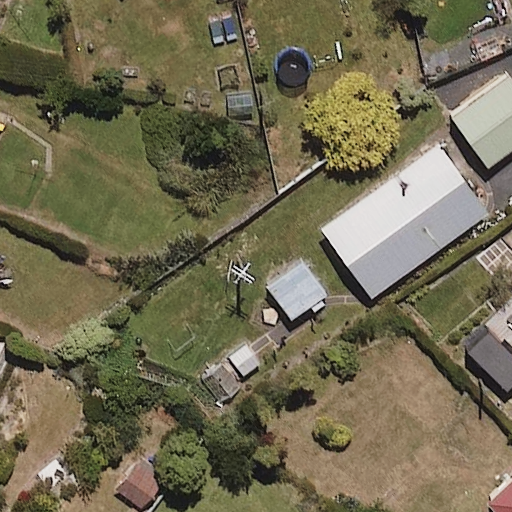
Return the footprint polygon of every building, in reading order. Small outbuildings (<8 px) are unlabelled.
[(511,139),(511,71),(497,50),(454,79),(467,98),(450,110),(484,159),(511,139)] [(488,205),(438,135),(322,219),(373,289),(488,205)] [(326,288),(303,255),(268,279),(291,312),(326,288)] [(175,470),(143,447),(118,484),(151,506),(175,470)] [(511,511),(511,467),(490,488),(505,504),(496,511),(511,511)]
